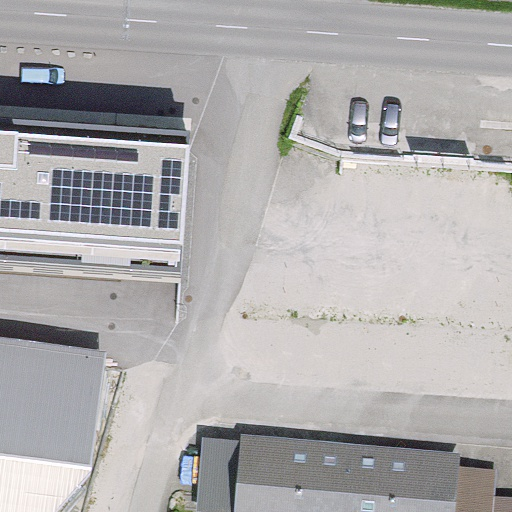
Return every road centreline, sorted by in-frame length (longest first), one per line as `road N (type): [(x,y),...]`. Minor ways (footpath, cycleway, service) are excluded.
road 1 (residential): [(295,34),(180,396)]
road 2 (residential): [(180,396),(511,422)]
road 3 (secondary): [(0,5),(295,34)]
road 4 (secondary): [(295,34),(511,49)]
road 5 (residential): [(180,396),(143,511)]
